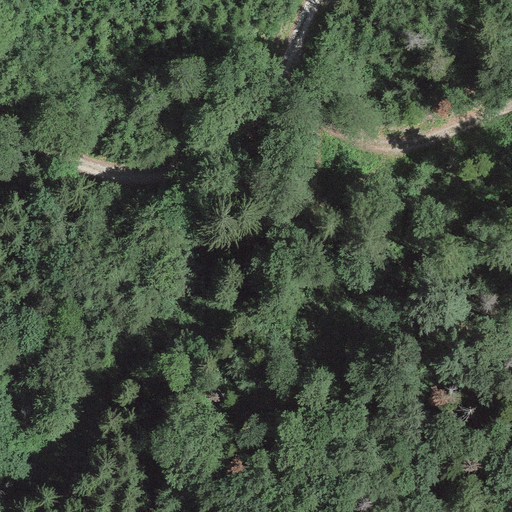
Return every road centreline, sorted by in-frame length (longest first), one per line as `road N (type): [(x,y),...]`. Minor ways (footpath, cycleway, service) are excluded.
road 1 (track): [(318,0),(278,93),(220,152),(172,176),(90,171),(0,121)]
road 2 (track): [(511,112),(352,181),(272,193),(172,176)]
